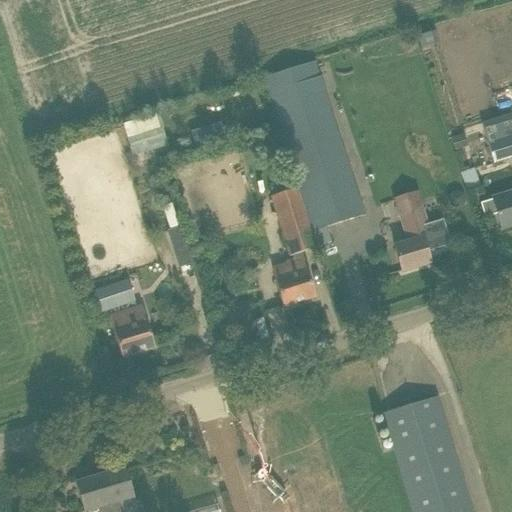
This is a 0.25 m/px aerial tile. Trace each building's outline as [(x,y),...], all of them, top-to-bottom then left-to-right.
[(413,38),(402,42),(404,51),(415,47),(413,38)] [(312,62),(261,78),(297,188),(311,231),(362,215),(312,62)] [(511,89),(495,96),(504,120),(511,117),(511,89)] [(158,114),(122,124),(130,151),(165,141),(158,114)] [(222,124),(192,134),(196,146),(226,136),(222,124)] [(271,132),(259,136),(262,145),(274,141),(271,132)] [(464,132),(450,136),(454,149),(468,145),(464,132)] [(511,135),(503,138),(499,140),(487,143),(493,163),(509,158),(511,157),(511,135)] [(297,188),(270,197),(289,257),(316,248),(311,231),(297,188)] [(497,215),(501,230),(511,226),(511,192),(492,199),(492,200),(480,204),(484,218),(497,215)] [(389,219),(398,216),(393,200),(384,203),(389,219)] [(426,252),(431,250),(435,252),(441,250),(443,246),(449,244),(442,222),(426,226),(421,210),(400,216),(409,244),(394,249),(401,272),(429,264),(426,252)] [(289,277),(274,282),(282,308),(315,298),(302,258),(285,263),(289,277)] [(127,285),(94,297),(99,313),(107,310),(110,318),(109,319),(121,358),(154,348),(141,308),(136,310),(127,285)] [(470,511),(436,398),(382,414),(394,453),(412,511),(470,511)] [(132,499),(123,470),(76,485),(83,511),(86,511),(98,508),(99,511),(118,511),(116,503),(132,499)]
